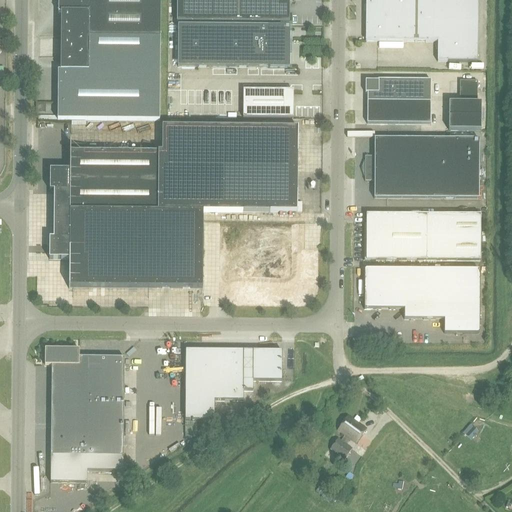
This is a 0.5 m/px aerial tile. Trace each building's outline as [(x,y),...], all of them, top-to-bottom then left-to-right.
[(160,30),(160,0),(58,0),(58,13),(61,13),(61,29),(160,30)] [(289,0),(177,0),(177,23),(289,24),(289,0)] [(365,0),(366,41),(438,42),(438,62),(477,62),(477,0),(365,0)] [(178,67),(289,68),(290,26),(178,25),(178,67)] [(61,29),(60,71),(58,71),(57,120),(159,121),(160,30),(61,29)] [(431,80),(378,80),(378,81),(365,80),(365,93),(367,93),(367,102),(431,102),(431,80)] [(477,103),(477,82),(460,82),(460,103),(477,103)] [(293,118),(293,91),(243,90),(243,118),(293,118)] [(431,102),(367,102),(367,125),(431,126),(431,102)] [(70,191),(70,210),(297,213),(298,128),(162,127),(162,152),(70,151),(70,170),(50,170),(50,191),(70,191)] [(371,156),(367,155),(366,156),(365,156),(365,159),(363,163),(365,163),(365,174),(364,174),(365,178),(365,181),(366,181),(367,182),(370,181),(374,181),(374,199),(478,199),(479,139),(374,139),(374,156),(371,156)] [(370,260),(370,262),(376,262),(376,261),(480,262),(481,216),(367,215),(366,225),(365,225),(364,257),(366,257),(370,260)] [(297,223),(228,222),(227,284),(296,285),(297,223)] [(444,320),(444,334),(478,334),(479,333),(480,332),(480,271),(479,270),(477,269),(367,269),(365,270),(364,271),(364,309),(404,310),(404,320),(444,320)] [(124,445),(125,358),(79,357),(79,350),(45,349),(45,366),(52,366),(51,456),(87,456),(88,444),(124,445)] [(243,391),(253,391),(253,381),(282,381),(282,351),(186,350),(185,421),(214,421),(215,401),(243,401),(243,391)] [(344,459),(352,449),(346,445),(350,439),(356,443),(366,429),(348,416),(338,431),(345,436),(341,441),(338,439),(330,449),(344,459)] [(478,433),(473,428),(466,436),(471,441),(478,433)]
